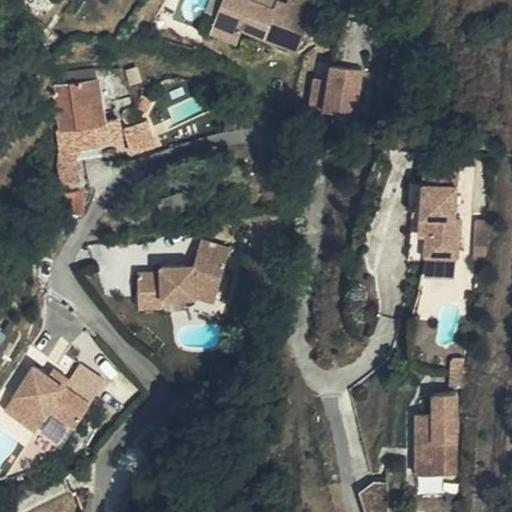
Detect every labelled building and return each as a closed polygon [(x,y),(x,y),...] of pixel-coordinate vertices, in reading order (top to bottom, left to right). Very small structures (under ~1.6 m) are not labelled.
[(222,0),(216,17),(241,27),(244,28),(246,24),(302,45),(318,0),(275,0),(273,7),(254,0),(222,0)] [(211,32),(235,41),(241,27),(216,17),(211,32)] [(67,37),(50,19),(38,36),(50,48),(67,37)] [(315,104),(325,104),(327,62),(317,62),(315,104)] [(359,109),(365,67),(335,62),(329,105),(359,109)] [(53,116),(61,131),(58,133),(67,152),(105,133),(97,114),(103,112),(92,89),(68,103),(59,87),(55,89),(47,93),(53,116)] [(134,150),(161,142),(152,115),(126,123),(134,150)] [(461,212),(465,162),(431,159),(430,176),(415,175),(414,196),(422,196),(417,248),(464,252),(467,212),(461,212)] [(490,253),(493,219),(479,218),(477,252),(490,253)] [(231,244),(202,237),(197,261),(168,265),(168,269),(166,269),(144,271),(146,296),(170,294),(196,291),(219,297),(231,244)] [(170,294),(146,296),(147,304),(171,302),(170,294)] [(55,362),(50,371),(66,380),(71,372),(55,362)] [(50,371),(35,363),(9,411),(29,422),(37,407),(50,414),(54,407),(80,421),(94,395),(66,380),(50,371)] [(461,468),(459,388),(436,388),(437,407),(419,408),(421,469),(461,468)] [(50,414),(37,407),(29,422),(42,429),(50,414)]
